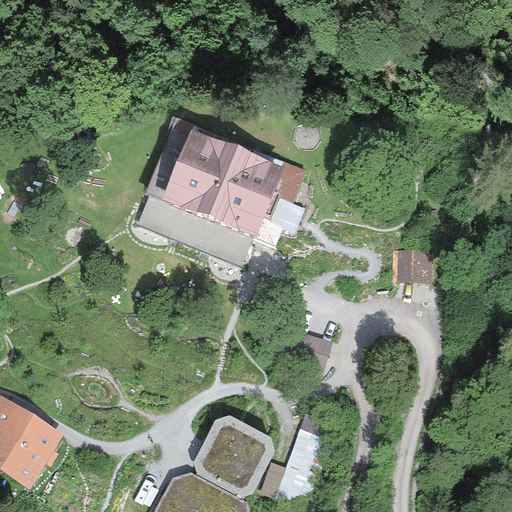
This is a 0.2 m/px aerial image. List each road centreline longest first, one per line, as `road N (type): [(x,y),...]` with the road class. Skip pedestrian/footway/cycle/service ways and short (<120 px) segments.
road 1 (track): [(343,354),(326,387),(303,399),(248,389),(212,393),(167,429),(115,451),(0,397)]
road 2 (track): [(418,336),(400,314),(384,309),(370,310),(349,336),(343,354),(364,418),(346,511)]
road 3 (track): [(400,511),(404,452),(431,370),(430,349),(418,336)]
